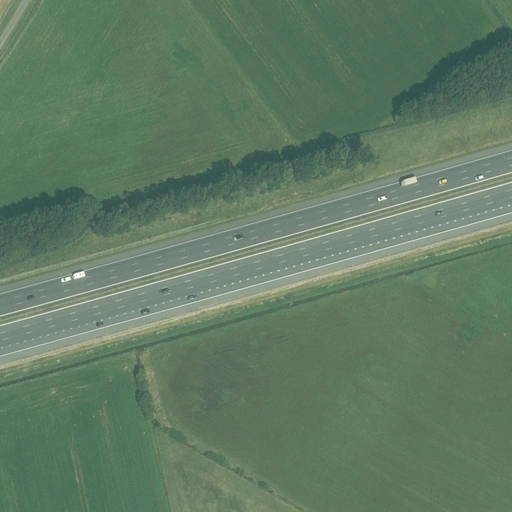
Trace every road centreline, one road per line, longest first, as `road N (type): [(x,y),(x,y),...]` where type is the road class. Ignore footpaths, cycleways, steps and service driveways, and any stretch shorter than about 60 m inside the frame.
road 1 (motorway): [(0,337),(511,193)]
road 2 (motorway): [(511,161),(0,304)]
